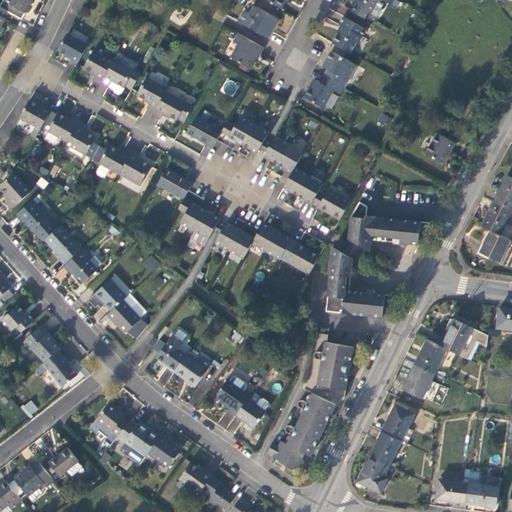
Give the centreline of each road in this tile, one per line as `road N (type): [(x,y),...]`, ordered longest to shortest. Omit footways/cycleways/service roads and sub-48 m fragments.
road 1 (residential): [(32,71),(329,243)]
road 2 (tertiary): [(317,506),(430,275)]
road 3 (unclassified): [(317,506),(287,495),(113,365)]
road 4 (tertiary): [(430,275),(511,111)]
road 5 (unclassified): [(113,365),(0,243)]
road 6 (residential): [(0,454),(113,365)]
road 7 (unknown): [(412,311),(332,321),(317,306),(316,278)]
